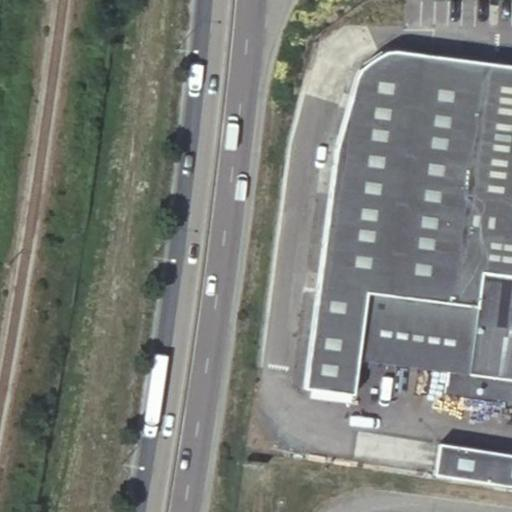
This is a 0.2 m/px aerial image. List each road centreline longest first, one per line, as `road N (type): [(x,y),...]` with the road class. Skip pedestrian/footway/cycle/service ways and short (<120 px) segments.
road 1 (primary): [(212,0),(145,511)]
road 2 (primary): [(184,511),(248,10)]
